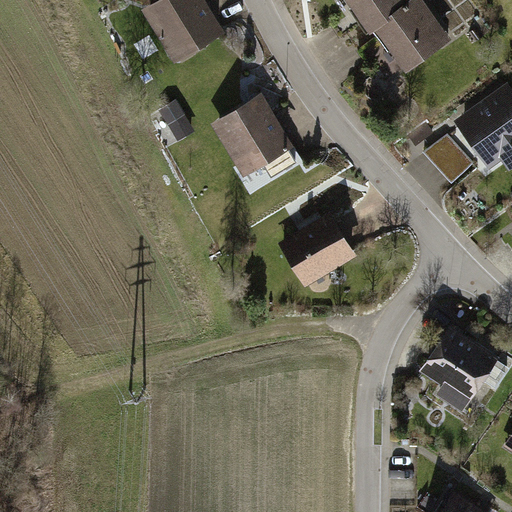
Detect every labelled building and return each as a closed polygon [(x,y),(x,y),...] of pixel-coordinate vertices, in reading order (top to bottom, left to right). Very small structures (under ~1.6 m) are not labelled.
[(204,0),(155,0),(145,7),(181,63),(226,35),(204,0)] [(348,0),(371,30),(414,0),(348,0)] [(423,0),(414,0),(371,30),(405,69),(451,39),(423,0)] [(511,151),(511,98),(506,90),(460,123),(491,166),(511,151)] [(261,92),(215,120),(251,180),(298,152),(261,92)] [(282,243),(308,284),(355,255),(329,213),(282,243)] [(448,326),(416,377),(465,407),(497,356),(448,326)] [(485,511),(457,493),(444,511),(485,511)]
